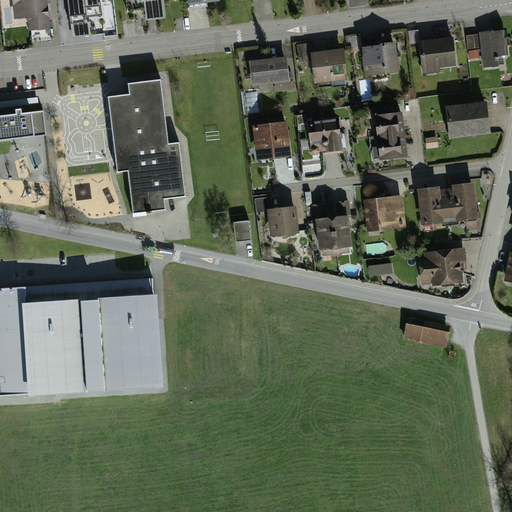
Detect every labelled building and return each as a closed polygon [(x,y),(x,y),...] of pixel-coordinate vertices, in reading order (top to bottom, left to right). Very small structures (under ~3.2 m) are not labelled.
[(41,0),(13,0),(15,22),(27,21),(29,35),(33,35),(34,45),(45,44),(45,32),(49,32),(47,1),(42,2),(41,0)] [(67,0),(70,27),(87,26),(86,14),(99,13),(98,0),(67,0)] [(139,0),(140,2),(145,2),(146,21),(165,19),(162,0),(139,0)] [(502,35),(477,38),(481,72),(497,70),(496,58),(504,57),(502,35)] [(452,41),(418,46),(422,73),(456,68),(452,41)] [(298,44),(298,55),(313,55),(313,44),(298,44)] [(396,47),(363,51),(367,80),(400,75),(396,47)] [(343,53),(311,56),(314,85),(347,81),(343,53)] [(286,60),(250,64),(253,88),(289,84),(286,60)] [(129,94),(107,96),(117,173),(127,172),(133,214),(147,212),(147,214),(151,214),(152,213),(152,212),(166,210),(165,199),(186,197),(179,142),(168,143),(161,79),(128,83),(129,94)] [(257,92),(247,92),(248,116),(258,115),(257,92)] [(487,105),(447,110),(450,140),(490,135),(487,105)] [(0,140),(46,135),(43,111),(22,113),(21,109),(15,110),(16,114),(0,115),(0,140)] [(402,115),(373,117),(378,161),(406,158),(402,115)] [(337,122),(308,127),(312,155),(341,151),(337,122)] [(287,125),(255,129),(259,162),(291,158),(287,125)] [(474,185),(418,192),(423,229),(479,222),(474,185)] [(402,197),(362,203),(366,232),(406,227),(402,197)] [(295,209),(266,212),(269,238),(298,235),(295,209)] [(349,219),(320,223),(323,253),(353,250),(349,219)] [(250,224),(234,225),(235,247),(252,245),(250,224)] [(427,262),(419,263),(422,289),(464,283),(463,272),(467,272),(464,249),(426,254),(427,262)] [(393,266),(369,268),(370,278),(394,276),(393,266)] [(153,282),(0,291),(0,398),(160,388),(153,282)] [(451,329),(409,319),(404,339),(446,348),(451,329)]
